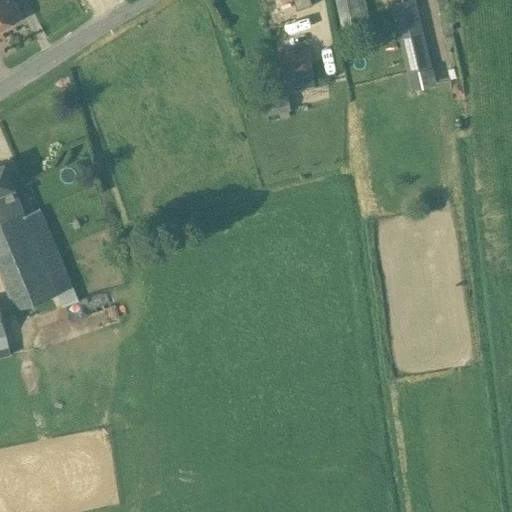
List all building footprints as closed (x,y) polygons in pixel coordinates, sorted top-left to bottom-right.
[(0,0),(0,28),(22,17),(12,0),(0,0)] [(362,22),(356,0),(349,0),(336,3),(342,27),(362,22)] [(410,0),(394,4),(411,73),(431,68),(415,0),(410,0)] [(257,99),(261,117),(279,113),(291,110),(287,93),(315,87),(307,48),(278,54),(286,93),(257,99)] [(0,277),(14,311),(72,287),(41,209),(26,216),(13,187),(4,164),(0,165),(0,277)] [(0,357),(10,355),(0,311),(0,357)]
